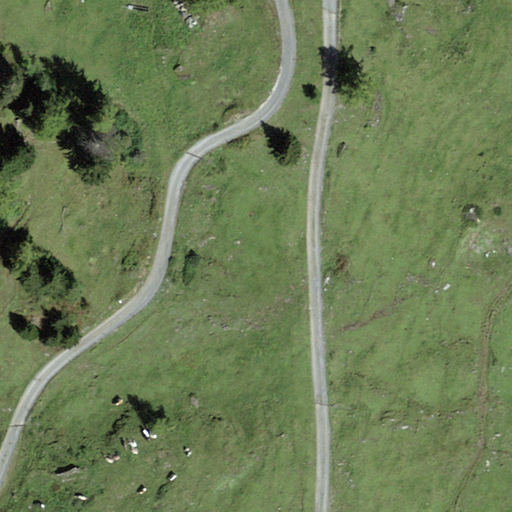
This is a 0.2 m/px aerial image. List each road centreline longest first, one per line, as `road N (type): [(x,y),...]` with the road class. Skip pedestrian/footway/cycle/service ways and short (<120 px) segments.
road 1 (track): [(280,0),(288,64),(252,126),(186,164),(154,290),(38,384),(0,484)]
road 2 (track): [(321,511),(315,294),(332,0)]
